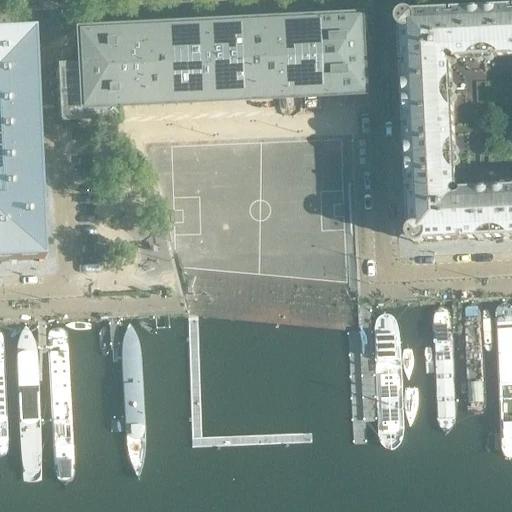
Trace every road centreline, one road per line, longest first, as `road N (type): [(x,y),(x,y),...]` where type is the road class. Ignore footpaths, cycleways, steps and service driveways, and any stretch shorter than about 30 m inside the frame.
road 1 (residential): [(511,267),(388,274),(377,0)]
road 2 (residential): [(40,0),(47,136),(71,293),(0,296)]
